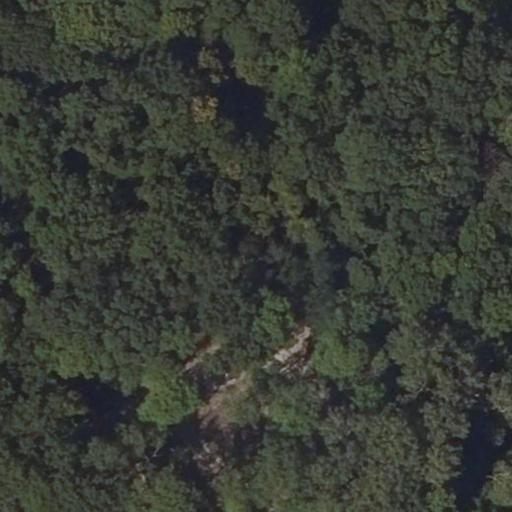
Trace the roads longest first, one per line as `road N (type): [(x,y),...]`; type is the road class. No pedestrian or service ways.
road 1 (track): [(511,138),(288,248),(486,511)]
road 2 (track): [(0,239),(288,248)]
